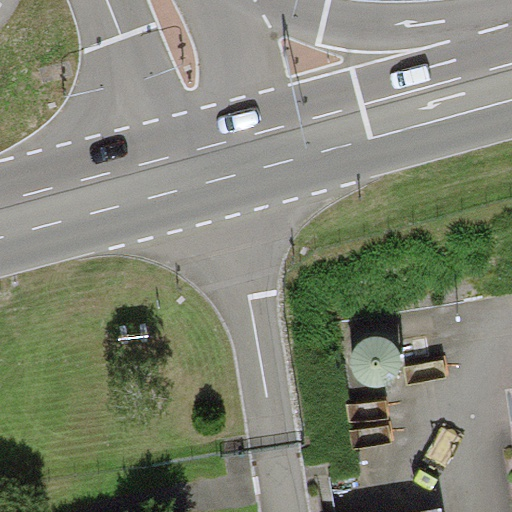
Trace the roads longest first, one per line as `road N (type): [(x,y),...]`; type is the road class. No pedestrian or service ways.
road 1 (primary): [(200,186),(511,97)]
road 2 (primary): [(0,236),(200,186)]
road 3 (residential): [(200,186),(128,0)]
